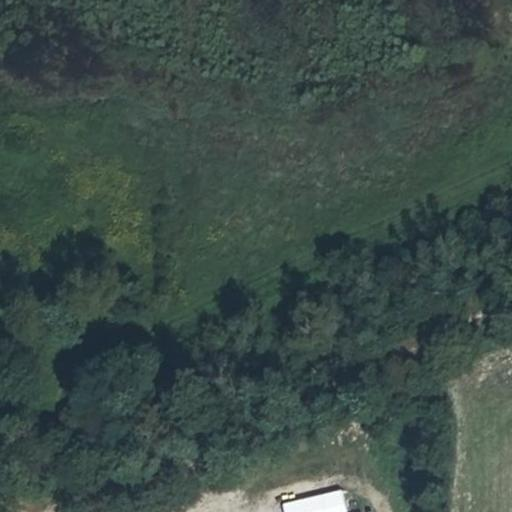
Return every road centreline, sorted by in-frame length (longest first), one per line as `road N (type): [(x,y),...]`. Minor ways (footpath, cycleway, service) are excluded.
road 1 (track): [(59,511),(79,464),(251,344),(511,121)]
road 2 (track): [(511,324),(186,488),(114,511)]
